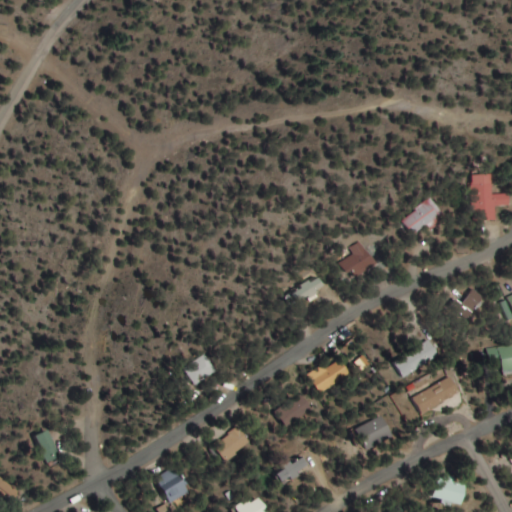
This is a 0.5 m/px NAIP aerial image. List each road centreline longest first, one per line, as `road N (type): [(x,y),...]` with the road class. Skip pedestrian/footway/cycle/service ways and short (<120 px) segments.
road 1 (track): [(0,27),(152,145),(419,101),(511,119)]
road 2 (tertiary): [(50,511),(402,286),(504,251),(511,241)]
road 3 (residential): [(108,479),(127,511),(465,439),(511,415)]
road 4 (track): [(108,479),(95,418),(97,330),(114,245),(152,145)]
road 5 (tertiary): [(0,129),(41,53),(86,0)]
